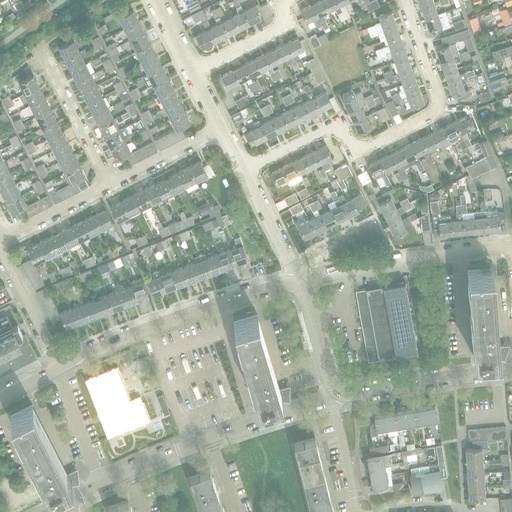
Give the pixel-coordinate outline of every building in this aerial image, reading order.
[(190,12),(201,7),(197,0),(187,5),(190,12)] [(322,0),(320,0),(312,5),(321,22),(325,20),(326,19),(323,14),(328,11),(322,0)] [(336,0),(322,0),(328,11),(335,8),(338,13),(342,11),(339,6),(336,0)] [(350,0),(336,0),(339,6),(342,11),(346,9),(347,9),(347,8),(344,3),(350,0)] [(363,0),(359,2),(359,3),(363,10),(367,8),(365,4),(363,0)] [(372,0),(370,1),(365,4),(367,8),(369,11),(380,5),(377,0),(372,0)] [(425,18),(437,14),(433,2),(421,7),(425,18)] [(16,9),(19,13),(26,8),(23,4),(16,9)] [(233,16),(240,29),(250,24),(243,10),(241,5),(236,7),(239,12),(233,16)] [(254,5),(243,10),(250,24),(261,18),(254,5)] [(312,5),(301,10),(307,22),(310,28),(316,25),(317,27),(322,25),(322,24),(321,22),(312,5)] [(504,23),(511,21),(511,19),(511,18),(511,5),(508,7),(510,14),(502,17),(504,23)] [(216,8),(219,16),(224,13),(220,6),(216,8)] [(125,29),(139,21),(133,10),(128,13),(125,7),(114,13),(116,18),(119,17),(125,29)] [(215,18),(219,16),(216,8),(211,10),(215,18)] [(346,9),(342,11),(346,18),(350,16),(347,9),(346,9)] [(195,22),(201,19),(206,16),(203,10),(192,15),(195,22)] [(9,20),(16,15),(13,11),(6,16),(9,20)] [(342,11),(338,13),(342,21),(346,18),(342,11)] [(381,21),(375,24),(375,25),(376,24),(377,29),(395,23),(391,11),(379,16),(381,21)] [(444,11),(437,14),(425,18),(429,30),(441,25),(439,19),(447,17),(444,11)] [(211,26),(206,16),(201,19),(206,29),(200,32),(195,35),(202,48),(207,46),(218,40),(211,26)] [(211,26),(218,40),(229,35),(222,21),(219,16),(215,18),(218,23),(211,26)] [(222,21),(229,35),(240,29),(233,16),(222,21)] [(455,29),(466,25),(464,18),(453,22),(455,29)] [(325,20),(321,22),(322,24),(322,25),(324,29),(329,27),(325,20)] [(488,22),(490,29),(498,26),(495,20),(488,22)] [(130,40),(144,33),(139,21),(125,29),(130,40)] [(395,23),(377,29),(379,34),(381,40),(387,38),(399,34),(395,23)] [(511,23),(498,28),(500,34),(511,29),(511,23)] [(105,24),(98,28),(100,33),(107,29),(105,24)] [(459,40),(470,36),(467,29),(440,38),(443,45),(458,40),(459,40)] [(325,32),(317,36),(321,44),(329,40),(325,32)] [(136,51),(150,44),(144,33),(130,40),(136,51)] [(314,47),(321,44),(317,36),(316,33),(308,37),(314,47)] [(389,45),(383,47),(384,47),(385,52),(391,50),(403,45),(399,34),(387,38),(389,45)] [(98,36),(91,40),(93,44),(101,40),(98,36)] [(511,41),(511,44),(491,52),(494,60),(511,53),(511,36),(511,37),(511,41)] [(297,37),(287,43),(295,60),(306,55),(300,41),(297,37)] [(65,59),(80,51),(74,40),(59,47),(65,59)] [(101,40),(93,44),(96,49),(103,45),(101,40)] [(114,42),(107,46),(109,51),(117,47),(114,42)] [(287,43),(276,48),(282,61),(288,57),(291,62),(295,60),(287,43)] [(453,57),(453,56),(458,54),(459,54),(455,43),(436,49),(440,61),(453,57)] [(142,62),(156,55),(150,44),(136,51),(142,62)] [(403,45),(391,50),(395,61),(408,56),(403,45)] [(117,47),(109,51),(112,55),(119,51),(117,47)] [(276,48),(265,54),(271,66),(282,61),(276,48)] [(71,70),(85,62),(80,51),(65,59),(71,70)] [(265,54),(254,59),(261,71),(267,68),(269,73),(274,71),(271,66),(265,54)] [(460,59),(458,54),(453,56),(453,57),(440,61),(444,72),(457,68),(455,62),(461,60),(460,59)] [(147,73),(161,66),(156,55),(142,62),(147,73)] [(408,56),(395,61),(399,72),(412,68),(408,56)] [(312,71),(319,67),(314,57),(307,61),(312,71)] [(110,58),(102,62),(105,67),(112,63),(110,58)] [(254,59),(244,64),(250,77),(261,71),(254,59)] [(295,60),(291,62),(295,70),(299,68),(295,60)] [(77,81),(91,74),(85,62),(71,70),(77,81)] [(112,63),(105,67),(107,71),(114,68),(112,63)] [(126,64),(118,68),(120,73),(128,69),(126,64)] [(244,64),(233,70),(239,82),(250,77),(244,64)] [(153,84),(167,77),(161,66),(147,73),(153,84)] [(325,79),(319,67),(312,71),(318,82),(325,79)] [(278,68),(274,71),(278,78),(282,76),(278,68)] [(399,72),(393,74),(395,79),(395,80),(401,78),(403,84),(416,79),(412,68),(399,72)] [(459,74),(457,68),(444,72),(448,84),(464,78),(466,77),(465,72),(465,71),(459,74)] [(128,69),(120,73),(123,77),(130,74),(128,69)] [(233,70),(222,75),(228,88),(239,82),(233,70)] [(503,70),(488,76),(491,84),(506,79),(503,70)] [(274,71),(269,73),(273,81),(278,78),(274,71)] [(83,92),(97,85),(91,74),(77,81),(83,92)] [(25,93),(39,86),(33,75),(19,82),(25,93)] [(159,95),(173,88),(167,77),(153,84),(159,95)] [(464,90),(462,83),(466,82),(464,78),(448,84),(452,95),(457,94),(458,98),(470,94),(468,89),(464,90)] [(257,79),(253,82),(256,89),(261,87),(257,79)] [(402,90),(399,91),(400,92),(401,97),(420,90),(416,79),(403,84),(400,85),(402,90)] [(121,81),(114,84),(116,89),(123,85),(121,81)] [(253,82),(248,84),(252,92),(256,89),(253,82)] [(308,84),(303,86),(307,94),(311,91),(308,84)] [(88,103),(102,96),(97,85),(83,92),(88,103)] [(123,85),(116,89),(118,94),(126,90),(123,85)] [(30,105),(45,97),(39,86),(25,93),(30,105)] [(137,86),(129,90),(132,95),(139,91),(137,86)] [(164,106),(178,99),(173,88),(159,95),(164,106)] [(401,97),(400,97),(402,102),(408,99),(411,106),(424,102),(420,90),(401,97)] [(489,90),(477,94),(480,102),(491,98),(489,90)] [(139,91),(132,95),(134,100),(142,96),(139,91)] [(310,99),(303,102),(310,115),(321,110),(314,97),(311,91),(307,94),(310,99)] [(325,91),(314,97),(321,110),(332,104),(328,97),(325,91)] [(353,91),(341,96),(349,111),(360,105),(366,102),(364,98),(360,91),(355,94),(353,91)] [(291,92),(286,95),(290,102),(294,100),(291,92)] [(364,98),(366,102),(374,99),(373,98),(371,94),(364,98)] [(10,95),(2,99),(5,104),(12,100),(10,95)] [(239,107),(249,102),(246,95),(235,100),(239,107)] [(286,95),(282,97),(285,104),(290,102),(286,95)] [(94,114),(108,107),(102,96),(88,103),(94,114)] [(36,116),(51,109),(45,97),(30,105),(36,116)] [(170,117),(184,110),(178,99),(164,106),(170,117)] [(374,99),(366,102),(368,107),(376,103),(374,99)] [(12,100),(5,104),(7,108),(15,105),(12,100)] [(393,100),(386,102),(393,116),(399,112),(393,100)] [(303,102),(293,108),(299,121),(310,115),(303,102)] [(132,103),(125,107),(127,112),(135,108),(132,103)] [(269,103),(265,105),(269,113),(273,111),(269,103)] [(243,117),(254,112),(251,105),(240,110),(243,117)] [(265,105),(260,108),(264,115),(269,113),(265,105)] [(360,105),(349,111),(354,121),(366,115),(360,105)] [(383,121),(390,117),(390,116),(385,106),(377,110),(383,121)] [(100,126),(114,118),(108,107),(94,114),(100,126)] [(135,108),(127,112),(130,116),(137,112),(135,108)] [(293,108),(282,113),(289,126),(299,121),(293,108)] [(42,127),(56,120),(51,109),(36,116),(42,127)] [(148,109),(141,112),(143,117),(151,113),(148,109)] [(181,127),(190,122),(184,110),(170,117),(176,129),(181,127)] [(234,122),(243,117),(240,110),(230,115),(234,122)] [(151,113),(143,117),(145,122),(153,118),(151,113)] [(282,113),(271,119),(278,131),(289,126),(282,113)] [(366,115),(354,121),(360,132),(371,126),(366,115)] [(467,120),(465,116),(454,121),(460,133),(474,126),(470,118),(467,120)] [(8,117),(0,120),(2,125),(10,121),(8,117)] [(21,118),(14,122),(16,126),(24,123),(21,118)] [(105,137),(120,130),(114,118),(100,126),(105,137)] [(250,130),(245,132),(251,144),(256,142),(267,137),(261,124),(258,119),(254,122),(256,126),(250,129),(250,130)] [(271,119),(261,124),(267,137),(278,131),(271,119)] [(48,139),(62,131),(56,120),(42,127),(48,139)] [(458,141),(463,139),(460,133),(454,121),(443,127),(451,142),(457,139),(458,141)] [(24,123),(16,126),(19,131),(26,127),(24,123)] [(156,124),(149,128),(151,133),(159,129),(156,124)] [(144,126),(137,129),(139,134),(146,130),(144,126)] [(111,148),(125,141),(131,138),(125,127),(120,130),(105,137),(111,148)] [(176,129),(175,129),(180,139),(186,136),(181,127),(176,129)] [(441,150),(446,147),(445,146),(451,143),(451,142),(443,127),(433,132),(441,150)] [(175,142),(180,139),(175,129),(170,132),(175,142)] [(146,130),(139,134),(141,139),(149,135),(146,130)] [(54,150),(68,143),(62,131),(48,139),(54,150)] [(170,144),(175,142),(170,132),(165,135),(170,144)] [(437,152),(441,150),(433,132),(422,138),(428,150),(430,153),(436,150),(437,152)] [(16,134),(9,138),(11,142),(19,139),(16,134)] [(165,147),(170,144),(165,135),(160,137),(165,147)] [(160,150),(165,147),(160,137),(155,140),(160,150)] [(463,139),(466,147),(471,144),(467,137),(463,139)] [(411,143),(417,155),(428,150),(422,138),(411,143)] [(19,139),(11,142),(14,147),(21,143),(19,139)] [(463,139),(458,141),(462,149),(466,147),(463,139)] [(33,140),(25,144),(28,149),(35,145),(33,140)] [(487,140),(479,143),(481,146),(484,154),(491,151),(487,140)] [(117,160),(126,155),(131,152),(125,141),(111,148),(117,160)] [(147,144),(152,154),(157,151),(152,141),(147,144)] [(471,144),(466,147),(469,151),(481,146),(478,141),(471,144)] [(59,161),(73,154),(68,143),(54,150),(59,161)] [(415,163),(420,160),(417,155),(411,143),(400,148),(409,166),(415,163)] [(147,157),(152,154),(147,144),(142,147),(147,157)] [(35,145),(28,149),(30,154),(37,150),(35,145)] [(325,145),(314,150),(320,162),(323,168),(324,170),(330,167),(326,159),(331,157),(325,145)] [(142,159),(147,157),(142,147),(137,149),(142,159)] [(446,147),(441,150),(445,157),(446,157),(450,155),(446,147)] [(404,168),(409,166),(400,148),(390,154),(396,166),(398,171),(402,179),(405,184),(408,185),(410,184),(407,177),(408,176),(404,168)] [(136,162),(142,159),(137,149),(131,152),(136,162)] [(314,150),(304,156),(310,168),(320,162),(314,150)] [(437,152),(441,159),(445,157),(441,150),(437,152)] [(131,152),(126,155),(131,164),(136,162),(131,152)] [(492,153),(486,156),(492,168),(497,165),(492,153)] [(65,172),(79,165),(73,154),(59,161),(65,172)] [(385,171),(396,166),(390,154),(379,159),(385,171)] [(28,156),(20,160),(23,165),(30,161),(28,156)] [(304,156),(293,161),(299,173),(310,168),(304,156)] [(487,170),(492,168),(486,156),(481,158),(487,170)] [(424,158),(420,160),(424,168),(428,166),(424,158)] [(481,158),(476,161),(482,173),(487,170),(481,158)] [(390,182),(385,171),(379,159),(368,165),(374,177),(380,174),(385,185),(390,182)] [(419,170),(424,168),(420,160),(415,163),(419,170)] [(0,176),(9,172),(4,161),(0,162),(0,176)] [(30,161),(23,165),(25,170),(32,166),(30,161)] [(200,161),(189,167),(196,181),(207,175),(209,177),(214,174),(208,164),(203,166),(200,161)] [(288,179),(299,173),(293,161),(282,167),(288,179)] [(476,161),(471,164),(477,175),(482,173),(476,161)] [(44,163),(36,167),(39,171),(46,168),(44,163)] [(471,164),(466,166),(469,172),(472,178),(477,175),(471,164)] [(79,165),(65,172),(70,183),(71,183),(76,181),(81,190),(85,187),(86,188),(89,186),(87,182),(87,183),(84,177),(85,177),(79,165)] [(341,165),(334,169),(340,180),(342,178),(347,176),(341,165)] [(185,186),(196,181),(189,167),(177,172),(185,186)] [(282,167),(271,172),(277,184),(288,179),(282,167)] [(46,168),(39,171),(41,176),(49,172),(46,168)] [(322,177),(327,175),(324,170),(323,168),(319,170),(322,177)] [(366,169),(358,173),(363,183),(372,179),(366,169)] [(398,181),(402,179),(398,171),(394,173),(398,181)] [(0,188),(1,190),(15,183),(9,172),(0,176),(0,188)] [(173,192),(185,186),(177,172),(166,178),(173,192)] [(469,190),(478,189),(472,178),(469,172),(466,174),(469,190)] [(306,176),(302,178),(305,186),(310,184),(306,176)] [(162,198),(173,192),(166,178),(155,184),(162,198)] [(340,180),(338,181),(342,189),(346,186),(342,178),(340,180)] [(39,179),(32,183),(34,187),(41,184),(39,179)] [(52,179),(44,182),(47,187),(54,184),(52,179)] [(76,181),(71,183),(76,193),(81,190),(76,181)] [(385,185),(380,187),(383,195),(394,189),(390,182),(385,185)] [(427,185),(419,184),(421,188),(429,190),(435,187),(432,182),(427,185)] [(7,202),(20,194),(15,183),(1,190),(7,202)] [(70,195),(76,193),(71,183),(70,183),(65,186),(70,195)] [(41,184),(34,187),(36,192),(44,188),(41,184)] [(151,203),(162,198),(155,184),(144,189),(151,203)] [(65,198),(70,195),(65,186),(60,188),(65,198)] [(306,187),(297,191),(301,198),(309,194),(306,187)] [(485,200),(493,199),(491,187),(484,188),(485,200)] [(60,201),(65,198),(60,188),(55,191),(60,201)] [(140,209),(151,203),(144,189),(133,195),(140,209)] [(334,200),(338,198),(338,196),(335,190),(330,192),(334,200)] [(55,203),(60,201),(55,191),(50,193),(55,203)] [(288,205),(298,199),(294,192),(284,197),(288,205)] [(13,213),(22,208),(26,206),(26,205),(20,194),(7,202),(13,213)] [(342,194),(338,196),(338,198),(341,203),(348,216),(358,211),(357,208),(365,204),(360,194),(346,201),(342,194)] [(42,197),(47,207),(52,205),(47,195),(42,197)] [(129,215),(140,209),(133,195),(122,201),(129,215)] [(42,210),(47,207),(42,197),(37,200),(42,210)] [(402,206),(409,202),(407,197),(399,201),(402,206)] [(337,205),(330,208),(337,222),(348,216),(341,203),(338,198),(334,200),(337,205)] [(384,215),(396,208),(391,198),(379,204),(384,215)] [(318,199),(313,201),(317,208),(321,206),(318,199)] [(438,199),(430,200),(431,212),(439,211),(438,199)] [(37,212),(42,210),(37,200),(32,203),(37,212)] [(117,220),(129,215),(122,201),(110,206),(117,220)] [(313,201),(309,203),(313,211),(317,208),(313,201)] [(292,214),(303,208),(299,202),(289,207),(292,214)] [(404,210),(412,206),(409,202),(402,206),(404,210)] [(32,215),(37,212),(32,203),(27,205),(32,215)] [(26,206),(22,208),(27,218),(32,215),(27,205),(26,205),(26,206)] [(405,211),(404,210),(402,206),(396,208),(384,215),(390,225),(402,219),(399,214),(405,211)] [(330,208),(320,214),(326,227),(337,222),(330,208)] [(106,209),(94,214),(101,229),(104,234),(109,232),(106,226),(113,223),(106,209)] [(488,230),(487,216),(486,210),(481,210),(474,211),(476,232),(488,230)] [(476,232),(474,211),(467,212),(462,213),(464,233),(476,232)] [(487,216),(488,230),(500,229),(499,221),(504,221),(503,211),(498,212),(498,214),(487,216)] [(407,216),(409,221),(417,217),(415,212),(407,216)] [(422,232),(430,231),(428,212),(421,215),(420,216),(422,232)] [(464,233),(462,213),(457,213),(455,213),(456,219),(450,220),(452,234),(464,233)] [(90,234),(101,229),(94,214),(83,220),(90,234)] [(316,232),(326,227),(320,214),(309,219),(316,232)] [(452,234),(450,220),(450,215),(438,216),(438,221),(440,236),(452,234)] [(222,216),(217,218),(220,225),(225,223),(222,216)] [(413,227),(409,221),(407,216),(402,219),(390,225),(395,236),(413,227)] [(258,226),(255,219),(248,222),(252,229),(258,226)] [(309,219),(298,225),(305,238),(316,232),(309,219)] [(79,240),(90,234),(83,220),(72,226),(79,240)] [(175,222),(163,227),(166,235),(178,230),(175,222)] [(68,246),(79,240),(72,226),(61,231),(68,246)] [(57,251),(68,246),(61,231),(49,237),(57,251)] [(45,257),(57,251),(49,237),(38,243),(45,257)] [(34,263),(45,257),(38,243),(27,249),(31,258),(34,263)] [(230,248),(236,264),(248,259),(243,244),(230,248)] [(148,245),(143,247),(147,255),(152,253),(148,245)] [(224,268),(236,264),(230,248),(219,253),(224,268)] [(212,272),(224,268),(219,253),(207,257),(212,272)] [(125,255),(120,257),(123,265),(128,263),(125,255)] [(201,277),(212,272),(207,257),(195,262),(201,277)] [(34,263),(31,258),(21,263),(24,268),(34,263)] [(189,281),(201,277),(195,262),(183,266),(189,281)] [(27,273),(37,268),(34,263),(24,268),(27,273)] [(177,286),(189,281),(183,266),(171,270),(177,286)] [(29,278),(39,273),(37,268),(27,273),(29,278)] [(498,345),(497,336),(492,268),(467,270),(473,355),(497,354),(497,356),(502,358),(501,344),(498,345)] [(154,277),(147,279),(153,294),(165,290),(160,275),(158,270),(152,271),(154,277)] [(165,290),(177,286),(171,270),(160,275),(165,290)] [(53,272),(48,274),(51,281),(56,279),(53,272)] [(32,284),(42,279),(39,273),(29,278),(32,284)] [(42,279),(32,284),(35,289),(44,284),(42,279)] [(131,286),(136,301),(149,297),(143,281),(131,286)] [(378,359),(396,356),(418,352),(418,351),(405,281),(403,282),(383,285),(368,288),(366,288),(355,290),(360,314),(366,347),(366,350),(367,353),(368,361),(378,359)] [(125,305),(136,301),(131,286),(119,290),(125,305)] [(39,297),(48,292),(46,287),(36,292),(39,297)] [(113,310),(125,305),(119,290),(107,295),(113,310)] [(42,302),(51,297),(48,292),(39,297),(42,302)] [(101,314),(113,310),(107,295),(96,299),(101,314)] [(44,307),(54,303),(51,297),(42,302),(44,307)] [(90,319),(101,314),(96,299),(84,303),(90,319)] [(47,313),(56,308),(54,303),(44,307),(47,313)] [(78,323),(90,319),(84,303),(72,308),(78,323)] [(59,313),(56,308),(47,313),(50,318),(59,313)] [(66,327),(78,323),(72,308),(59,313),(62,318),(66,327)] [(52,323),(62,318),(59,313),(50,318),(52,323)] [(280,388),(260,323),(257,314),(233,322),(258,403),(281,397),(281,399),(287,399),(283,387),(280,388)] [(12,326),(7,316),(3,317),(0,318),(0,371),(24,359),(22,355),(26,354),(37,357),(22,327),(20,328),(17,324),(12,326)] [(131,399),(118,366),(85,379),(107,436),(151,419),(144,400),(142,401),(140,395),(131,399)] [(164,414),(170,412),(162,393),(157,395),(164,414)] [(67,472),(63,465),(32,404),(10,416),(49,492),(70,481),(71,483),(77,483),(71,471),(67,472)] [(425,407),(427,422),(438,421),(435,405),(425,407)] [(417,424),(427,422),(425,407),(415,408),(417,424)] [(407,426),(417,424),(415,408),(405,410),(407,426)] [(397,427),(407,426),(405,410),(395,412),(397,427)] [(387,429),(397,427),(395,412),(384,414),(387,429)] [(377,431),(387,429),(384,414),(374,415),(375,423),(370,424),(370,436),(378,434),(377,431)] [(302,466),(300,466),(302,474),(323,469),(323,468),(321,469),(319,464),(322,463),(317,443),(314,444),(313,438),(315,438),(315,437),(294,443),(296,451),(298,450),(299,455),(297,456),(298,461),(301,461),(302,466)] [(473,448),(465,448),(466,461),(482,460),(482,448),(487,447),(487,439),(485,439),(480,440),(474,440),(472,440),(473,448)] [(370,453),(389,450),(387,444),(369,447),(370,453)] [(369,467),(385,464),(383,454),(367,457),(369,467)] [(432,487),(442,486),(441,477),(447,476),(444,459),(438,460),(438,463),(429,465),(432,487)] [(482,460),(466,461),(467,473),(483,472),(482,460)] [(370,477),(386,474),(385,464),(369,467),(370,477)] [(419,467),(422,489),(432,487),(429,465),(419,467)] [(410,474),(412,491),(422,489),(419,467),(411,468),(412,474),(410,474)] [(210,476),(208,471),(210,470),(210,469),(189,477),(192,485),(194,484),(196,489),(194,490),(195,495),(198,494),(199,499),(197,500),(200,507),(221,500),(218,500),(217,495),(219,495),(212,475),(210,476)] [(310,496),(307,497),(309,505),(331,500),(331,499),(329,500),(327,495),(329,494),(324,474),(322,475),(321,469),(323,469),(302,474),(304,482),(306,481),(307,486),(305,487),(306,492),(308,492),(310,496)] [(468,485),(484,484),(483,472),(467,473),(468,485)] [(381,492),(393,490),(390,474),(386,474),(370,477),(372,487),(380,486),(381,492)] [(484,484),(468,485),(469,498),(485,497),(484,484)] [(128,506),(126,501),(128,500),(128,499),(107,506),(109,511),(132,511),(130,505),(128,506)] [(220,506),(219,501),(221,500),(200,507),(201,511),(224,511),(223,505),(220,506)] [(333,511),(332,505),(330,506),(329,500),(331,500),(309,505),(311,511),(333,511)]
